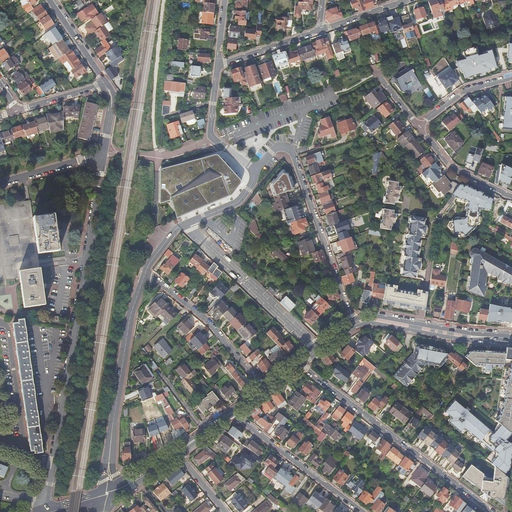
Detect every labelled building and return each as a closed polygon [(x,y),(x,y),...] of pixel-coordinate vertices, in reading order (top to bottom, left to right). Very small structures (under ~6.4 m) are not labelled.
[(38,1),(37,0),(21,0),(24,6),(23,7),(27,13),(31,10),(33,9),(30,6),(38,1)] [(77,14),(81,11),(80,10),(87,5),(86,3),(85,1),(84,0),(78,0),(75,2),(76,4),(73,6),(74,8),(73,8),(77,14)] [(203,12),(213,13),(214,0),(203,0),(202,12),(203,12)] [(246,9),(247,0),(236,0),(236,3),(236,8),(246,9)] [(359,12),(364,10),(360,0),(354,0),(349,2),(352,9),(357,7),(359,12)] [(360,0),(364,10),(373,7),(370,0),(360,0)] [(436,0),(433,0),(428,2),(432,11),(434,18),(442,15),(443,18),(447,17),(445,12),(445,11),(441,1),(440,0),(437,0),(436,0)] [(445,11),(445,12),(452,9),(451,6),(458,4),(456,0),(444,0),(441,1),(445,11)] [(301,3),(295,2),(295,5),(293,17),(299,17),(300,9),(311,10),(312,4),(305,3),(301,3)] [(492,4),(496,13),(500,12),(506,12),(506,11),(505,2),(499,2),(492,4)] [(40,4),(33,9),(31,10),(39,21),(48,16),(40,4)] [(88,6),(81,11),(77,14),(82,21),(86,19),(88,22),(91,19),(98,14),(91,4),(88,6)] [(328,22),(342,17),(338,6),(326,11),(325,20),(328,22)] [(423,7),(414,10),(417,19),(426,16),(423,7)] [(239,19),(238,25),(245,26),(245,23),(246,22),(245,21),(245,20),(243,19),(244,15),(245,15),(246,12),(241,11),(241,12),(239,12),(236,12),(236,14),(235,14),(235,19),(239,19)] [(212,24),(213,13),(203,12),(201,23),(212,24)] [(107,23),(100,13),(98,14),(91,19),(93,22),(85,28),(88,32),(87,32),(89,36),(95,31),(103,26),(107,23)] [(496,27),(492,14),(483,17),(486,26),(491,25),(492,28),(496,27)] [(48,16),(39,21),(45,29),(53,23),(48,16)] [(390,16),(385,18),(389,28),(399,25),(396,16),(391,18),(390,16)] [(367,24),(370,33),(375,31),(376,32),(377,32),(374,22),(376,22),(374,17),(371,18),(373,22),(367,24)] [(285,29),(286,29),(287,19),(286,19),(277,18),(276,28),(277,28),(277,31),(284,31),(285,29)] [(389,28),(385,18),(378,21),(379,25),(378,26),(381,35),(390,32),(389,28)] [(113,29),(108,22),(107,23),(103,26),(108,32),(113,29)] [(363,35),(370,33),(367,24),(359,27),(363,37),(364,36),(363,35)] [(108,32),(103,26),(95,31),(102,41),(104,40),(110,36),(108,32)] [(230,26),(228,37),(238,38),(239,27),(230,26)] [(55,27),(45,34),(53,45),(62,39),(63,38),(55,27)] [(245,30),(244,36),(248,37),(250,37),(250,39),(255,39),(255,36),(256,27),(251,27),(250,30),(245,30)] [(200,38),(200,39),(207,40),(208,35),(209,30),(198,29),(197,38),(200,38)] [(346,31),(343,32),(346,40),(350,51),(352,57),(356,56),(353,49),(350,41),(359,38),(358,35),(360,35),(359,30),(356,31),(356,29),(346,32),(346,31)] [(408,45),(409,47),(416,45),(418,51),(421,50),(417,39),(414,32),(411,32),(413,36),(406,39),(408,45)] [(334,57),(329,44),(327,38),(322,40),(322,39),(316,42),(311,44),(312,45),(313,50),(315,56),(316,56),(318,55),(319,59),(327,57),(328,59),(334,57)] [(62,39),(53,45),(49,48),(57,59),(59,58),(69,51),(66,46),(64,43),(62,39)] [(179,39),(178,49),(186,50),(187,40),(179,39)] [(228,39),(227,48),(232,49),(232,50),(233,50),(233,49),(235,49),(236,40),(228,39)] [(95,51),(99,57),(105,53),(116,46),(112,41),(107,44),(104,40),(102,41),(101,42),(103,45),(95,51)] [(339,42),(342,51),(347,50),(347,52),(350,51),(346,40),(339,42)] [(342,51),(339,42),(332,45),(338,61),(345,58),(342,51)] [(300,59),(300,61),(315,56),(313,50),(312,45),(297,50),(298,53),(300,59)] [(119,50),(116,46),(105,53),(107,56),(107,57),(108,59),(111,57),(114,54),(119,50)] [(49,48),(48,49),(56,60),(57,59),(49,48)] [(3,49),(0,51),(0,60),(1,62),(9,57),(3,49)] [(59,58),(69,72),(71,71),(81,64),(74,55),(73,56),(70,50),(69,51),(59,58)] [(122,55),(119,50),(114,54),(111,57),(108,59),(109,60),(110,59),(112,62),(119,58),(122,55)] [(287,62),(288,65),(291,64),(293,64),(291,59),(294,58),(294,59),(295,61),(300,59),(298,53),(293,55),(292,52),(291,50),(288,51),(289,53),(285,54),(287,62)] [(458,63),(460,70),(462,70),(463,73),(465,73),(467,79),(495,71),(494,69),(497,68),(495,60),(493,51),(488,52),(488,54),(479,56),(479,55),(466,58),(467,60),(458,63)] [(206,54),(198,53),(193,52),(192,58),(193,58),(192,64),(200,65),(201,63),(203,63),(203,62),(209,62),(209,54),(206,54)] [(273,60),(275,66),(287,62),(285,54),(284,54),(284,53),(275,56),(276,59),(273,60)] [(14,58),(13,56),(2,64),(1,65),(3,68),(4,67),(7,70),(11,67),(12,69),(19,64),(18,63),(14,58)] [(119,58),(112,62),(109,64),(111,66),(107,69),(105,71),(112,80),(118,76),(112,67),(121,61),(119,58)] [(174,62),(172,61),(171,66),(179,67),(180,67),(180,69),(183,69),(183,63),(182,62),(175,62),(174,62)] [(271,62),(259,66),(263,79),(276,75),(271,62)] [(86,72),(81,64),(71,71),(76,78),(86,72)] [(247,85),(248,88),(260,84),(257,75),(254,65),(244,68),(246,72),(243,73),(244,74),(247,83),(247,85)] [(191,66),(190,76),(199,77),(199,76),(200,68),(200,67),(191,66)] [(241,85),(247,83),(244,74),(242,74),(240,67),(230,71),(229,72),(232,79),(233,79),(234,82),(240,80),(241,85)] [(16,71),(10,74),(18,85),(28,78),(25,74),(23,75),(22,72),(20,73),(18,69),(16,71)] [(398,76),(393,79),(399,88),(401,87),(404,91),(408,89),(406,87),(412,83),(419,93),(419,92),(418,90),(421,87),(413,75),(414,75),(413,73),(412,74),(409,69),(408,69),(409,70),(399,77),(398,76)] [(457,81),(450,70),(437,79),(445,89),(457,81)] [(51,79),(39,87),(44,94),(56,86),(51,79)] [(173,82),(166,81),(165,90),(170,91),(178,92),(184,92),(185,86),(185,83),(173,82)] [(26,82),(18,87),(24,95),(31,90),(26,82)] [(192,93),(192,96),(193,98),(199,99),(199,98),(204,99),(205,88),(198,87),(198,91),(194,91),(194,92),(192,93)] [(224,98),(230,98),(230,97),(231,95),(229,94),(230,88),(224,87),(223,96),(223,99),(224,98)] [(373,90),(366,96),(371,103),(370,104),(373,109),(386,99),(379,91),(376,94),(373,90)] [(280,101),(286,99),(285,95),(284,93),(278,95),(280,101)] [(467,96),(463,99),(464,101),(459,105),(465,112),(466,111),(468,113),(472,110),(474,113),(477,110),(472,103),(467,96)] [(478,98),(472,103),(477,110),(481,114),(486,109),(488,111),(494,107),(485,96),(480,100),(478,98)] [(511,96),(505,96),(505,97),(505,101),(504,114),(503,114),(503,117),(502,121),(502,124),(501,129),(501,130),(511,130),(511,96)] [(238,97),(230,98),(224,98),(225,102),(225,106),(237,105),(238,105),(238,97)] [(171,100),(164,100),(163,115),(170,113),(171,105),(171,100)] [(390,105),(387,101),(378,108),(386,117),(393,111),(389,106),(390,105)] [(86,102),(77,139),(85,141),(86,140),(90,141),(99,105),(86,102)] [(223,106),(224,110),(224,114),(225,114),(237,113),(237,105),(225,106),(223,106)] [(74,118),(78,118),(80,106),(74,106),(74,107),(63,107),(63,111),(63,116),(74,116),(74,118)] [(185,113),(179,114),(181,122),(194,118),(191,110),(185,113)] [(58,131),(64,129),(63,116),(63,111),(55,114),(55,115),(47,117),(49,129),(49,130),(58,128),(58,131)] [(464,119),(459,112),(455,115),(454,114),(451,116),(449,118),(448,117),(441,122),(449,131),(464,119)] [(35,121),(38,132),(49,129),(47,117),(46,115),(38,117),(38,119),(35,120),(35,121)] [(364,124),(368,129),(371,132),(375,129),(377,127),(381,124),(374,115),(364,124)] [(319,137),(330,133),(332,137),(336,136),(329,117),(320,121),(322,125),(319,127),(320,131),(317,132),(319,137)] [(351,119),(337,123),(341,134),(356,129),(354,123),(353,124),(353,123),(352,123),(351,119)] [(400,123),(397,119),(388,126),(391,130),(396,136),(405,129),(401,125),(400,123)] [(33,135),(38,133),(38,132),(35,121),(27,124),(24,125),(23,126),(26,134),(28,139),(34,137),(33,135)] [(178,121),(167,125),(170,138),(182,134),(179,126),(179,125),(178,121)] [(14,138),(26,134),(23,126),(23,125),(11,129),(11,130),(14,138)] [(398,139),(405,147),(407,146),(415,139),(413,136),(415,134),(410,129),(398,139)] [(3,143),(15,140),(14,138),(11,130),(0,133),(0,135),(1,137),(3,143)] [(453,150),(456,153),(464,145),(463,143),(454,132),(444,140),(453,151),(453,150)] [(369,136),(368,135),(365,136),(371,145),(374,143),(369,136)] [(407,146),(417,158),(427,150),(422,144),(420,146),(415,139),(407,146)] [(479,161),(483,150),(477,148),(475,152),(470,150),(465,163),(468,164),(471,165),(471,163),(472,161),(478,163),(479,161)] [(319,152),(312,154),(312,155),(305,158),(309,166),(319,162),(323,161),(319,152)] [(380,159),(381,152),(372,155),(375,161),(380,159)] [(185,162),(161,168),(159,170),(160,203),(171,200),(171,197),(177,218),(231,195),(240,183),(240,180),(216,153),(185,162)] [(417,169),(421,174),(435,163),(428,154),(420,161),(422,164),(417,169)] [(319,162),(309,166),(308,167),(311,174),(319,172),(317,166),(320,165),(319,162)] [(511,172),(511,170),(498,162),(494,183),(498,185),(507,185),(511,175),(511,172)] [(435,163),(421,174),(424,179),(426,178),(429,178),(433,184),(442,177),(439,173),(440,172),(440,170),(438,170),(437,171),(436,169),(438,168),(435,163)] [(479,163),(477,167),(480,168),(478,172),(488,177),(492,169),(482,164),(481,164),(479,163)] [(329,170),(311,176),(314,184),(320,182),(318,178),(322,176),(323,181),(324,182),(327,181),(332,179),(331,178),(329,170)] [(299,187),(297,183),(293,184),(290,176),(289,177),(287,173),(282,172),(269,186),(274,196),(285,192),(299,187)] [(430,184),(431,185),(433,184),(429,178),(426,178),(424,179),(421,174),(419,175),(427,186),(430,184)] [(445,177),(433,186),(439,194),(451,185),(445,177)] [(324,182),(315,185),(318,194),(327,191),(328,190),(327,186),(329,186),(327,181),(324,182)] [(385,192),(384,203),(394,205),(394,202),(397,203),(398,195),(399,195),(400,186),(397,186),(398,183),(386,181),(385,188),(387,189),(386,192),(385,192)] [(463,187),(459,185),(451,196),(455,197),(463,187)] [(463,187),(455,197),(456,198),(461,200),(461,199),(468,202),(466,214),(478,220),(480,209),(483,210),(483,208),(490,209),(492,199),(487,198),(487,196),(480,195),(479,195),(479,194),(478,194),(478,193),(477,193),(477,192),(465,185),(464,187),(463,187)] [(327,191),(318,194),(321,203),(322,205),(331,201),(330,199),(333,198),(331,193),(328,195),(327,191)] [(274,196),(273,196),(276,204),(279,211),(280,211),(288,208),(286,202),(285,199),(287,198),(285,192),(274,196)] [(337,204),(336,200),(331,202),(322,205),(326,215),(334,212),(335,212),(333,205),(337,204)] [(301,219),(296,206),(288,208),(280,211),(284,221),(286,221),(287,224),(290,223),(301,219)] [(438,207),(431,215),(434,218),(441,209),(438,207)] [(382,223),(380,223),(379,228),(382,229),(390,230),(391,222),(394,222),(394,221),(395,213),(394,213),(394,215),(392,214),(392,213),(393,211),(381,209),(380,216),(382,216),(381,219),(381,220),(382,220),(382,223)] [(334,212),(326,215),(329,224),(330,226),(338,223),(337,220),(338,220),(338,219),(337,220),(334,212)] [(478,220),(466,214),(465,217),(462,220),(461,220),(461,219),(452,220),(452,221),(449,221),(447,226),(450,229),(453,229),(453,234),(461,233),(465,237),(475,227),(476,222),(478,222),(478,220)] [(511,229),(511,219),(506,216),(504,215),(500,222),(511,229)] [(33,219),(38,254),(59,251),(54,216),(33,219)] [(402,251),(401,256),(403,256),(402,261),(403,261),(403,264),(401,275),(410,277),(411,269),(417,270),(419,270),(421,259),(417,258),(421,237),(424,237),(426,226),(423,226),(424,218),(410,216),(409,227),(408,230),(407,230),(406,234),(404,234),(404,239),(405,239),(403,251),(402,251)] [(307,226),(304,218),(301,219),(290,223),(292,228),(291,230),(292,233),(294,234),(299,232),(304,231),(303,227),(307,226)] [(254,220),(250,221),(248,229),(255,235),(259,234),(254,220)] [(342,225),(331,229),(334,239),(346,235),(342,225)] [(511,238),(494,228),(488,225),(486,227),(511,241),(511,238)] [(511,234),(496,226),(494,228),(511,238),(511,234)] [(351,237),(335,242),(337,247),(340,246),(342,253),(348,251),(349,251),(357,248),(355,241),(353,242),(351,237)] [(314,252),(309,238),(307,239),(299,241),(297,242),(302,256),(311,253),(314,252)] [(459,249),(452,240),(450,252),(457,254),(458,250),(459,249)] [(173,253),(168,249),(164,254),(169,258),(173,253)] [(277,249),(272,251),(274,253),(281,260),(284,263),(290,261),(277,249)] [(471,253),(511,275),(511,268),(480,251),(478,251),(477,249),(473,249),(472,250),(471,253)] [(324,259),(321,250),(314,252),(311,253),(315,262),(324,259)] [(348,251),(342,253),(339,254),(340,259),(350,255),(351,255),(349,251),(348,251)] [(471,263),(471,267),(486,276),(487,273),(490,274),(490,276),(497,276),(497,280),(509,282),(509,284),(511,284),(511,275),(471,253),(470,263),(471,263)] [(203,260),(195,254),(193,256),(189,261),(197,267),(202,261),(203,260)] [(175,266),(179,260),(173,255),(168,261),(165,265),(164,264),(160,268),(168,274),(175,266)] [(350,255),(340,259),(344,270),(346,275),(349,274),(353,272),(357,271),(357,269),(354,267),(350,255)] [(208,270),(210,267),(202,261),(196,269),(204,275),(207,270),(208,270)] [(216,280),(217,278),(223,271),(214,262),(210,267),(208,270),(207,270),(212,274),(211,275),(213,276),(212,277),(216,280)] [(486,276),(471,267),(468,292),(483,297),(484,289),(485,286),(486,276)] [(19,272),(19,278),(24,308),(44,305),(40,269),(19,272)] [(439,270),(432,269),(430,283),(438,284),(438,285),(445,286),(446,277),(439,276),(440,272),(439,270)] [(367,303),(370,304),(371,297),(373,283),(375,272),(371,271),(368,288),(364,288),(363,295),(363,296),(362,300),(363,301),(367,302),(367,303)] [(189,279),(181,273),(176,281),(183,287),(189,279)] [(346,275),(341,277),(344,284),(349,282),(348,280),(353,278),(352,276),(350,277),(349,274),(346,275)] [(211,291),(220,299),(228,290),(219,282),(211,291)] [(240,287),(235,282),(230,288),(235,292),(240,287)] [(373,283),(371,297),(383,299),(384,290),(377,288),(378,284),(373,283)] [(397,286),(385,284),(384,290),(383,299),(382,302),(392,304),(392,306),(400,307),(400,306),(407,307),(407,308),(414,310),(414,308),(426,310),(428,292),(417,290),(417,293),(396,290),(397,286)] [(269,287),(266,290),(272,296),(275,293),(273,290),(269,287)] [(194,288),(186,298),(190,300),(197,291),(194,288)] [(338,297),(335,289),(326,292),(329,301),(338,297)] [(317,301),(310,309),(311,310),(318,316),(321,312),(324,315),(331,307),(318,295),(315,298),(317,301)] [(149,308),(156,316),(159,313),(167,305),(168,305),(160,297),(149,308)] [(285,297),(280,302),(289,311),(294,305),(285,297)] [(468,313),(470,303),(463,301),(463,300),(456,298),(455,302),(454,309),(468,313)] [(454,309),(455,302),(447,301),(444,318),(452,320),(454,309)] [(213,315),(217,320),(222,315),(224,314),(228,309),(222,302),(213,311),(215,313),(213,315)] [(159,313),(169,323),(177,315),(167,305),(159,313)] [(233,305),(231,307),(238,314),(240,312),(233,305)] [(511,323),(511,319),(511,312),(489,306),(488,311),(486,320),(486,323),(511,326),(511,323)] [(231,307),(228,309),(224,314),(226,316),(230,321),(238,314),(231,307)] [(486,320),(488,311),(480,309),(478,319),(486,320)] [(314,320),(318,316),(311,310),(303,318),(310,324),(314,320)] [(243,315),(240,312),(238,314),(230,321),(237,330),(246,322),(242,317),(243,316),(243,315)] [(194,327),(185,318),(177,326),(186,334),(194,327)] [(18,323),(12,324),(14,332),(13,332),(13,336),(14,336),(16,351),(16,355),(17,355),(19,370),(18,370),(19,374),(19,373),(22,389),(21,389),(21,393),(22,392),(25,416),(25,420),(26,420),(29,439),(28,440),(28,443),(29,443),(30,452),(35,451),(35,454),(43,453),(43,451),(47,451),(46,441),(41,442),(41,438),(41,434),(40,434),(38,422),(39,422),(38,419),(38,417),(37,414),(38,411),(37,411),(35,395),(34,392),(34,389),(34,387),(34,384),(33,384),(32,376),(33,376),(32,373),(31,370),(31,368),(31,365),(30,365),(29,357),(30,356),(29,354),(28,351),(28,348),(28,346),(26,338),(27,338),(26,335),(26,332),(26,330),(26,327),(25,327),(24,319),(18,320),(18,323)] [(246,322),(237,330),(246,341),(249,339),(256,333),(253,329),(252,330),(249,326),(250,325),(247,321),(246,322)] [(198,327),(185,338),(188,342),(201,330),(198,327)] [(273,327),(266,333),(274,342),(279,337),(280,336),(281,335),(278,332),(276,330),(273,327)] [(207,342),(199,332),(190,340),(198,350),(207,342)] [(380,340),(393,350),(399,343),(387,332),(380,340)] [(355,351),(362,356),(364,353),(366,355),(369,351),(368,350),(373,343),(364,336),(362,339),(360,338),(357,342),(358,343),(356,346),(357,347),(354,350),(355,351)] [(279,337),(274,342),(280,347),(281,346),(287,353),(294,348),(289,341),(285,343),(282,340),(279,337)] [(160,341),(154,346),(164,358),(172,351),(167,346),(166,347),(160,341)] [(198,350),(197,350),(201,355),(209,348),(211,346),(207,342),(198,350)] [(244,343),(240,347),(246,354),(250,351),(244,343)] [(393,350),(396,353),(402,346),(399,343),(393,350)] [(428,363),(440,349),(433,348),(433,350),(431,350),(428,349),(426,349),(427,346),(418,345),(418,344),(417,344),(416,343),(415,343),(414,343),(414,344),(413,344),(413,345),(413,346),(413,347),(414,348),(412,354),(407,360),(408,360),(406,362),(405,362),(404,363),(404,364),(403,364),(403,365),(402,366),(401,368),(401,367),(393,377),(405,387),(409,383),(413,379),(419,372),(423,367),(425,364),(426,364),(426,365),(428,363)] [(210,351),(212,354),(213,353),(219,348),(217,345),(210,351)] [(354,350),(348,345),(340,354),(347,360),(355,351),(354,350)] [(268,350),(264,353),(272,364),(286,354),(280,348),(271,355),(268,350)] [(260,352),(257,349),(248,356),(251,360),(254,358),(256,356),(260,352)] [(442,349),(440,349),(428,363),(426,365),(429,365),(433,366),(439,367),(440,367),(446,358),(448,355),(442,349)] [(470,351),(465,357),(476,367),(478,365),(482,365),(481,370),(484,370),(484,372),(490,372),(490,366),(503,367),(504,360),(506,353),(470,351)] [(196,352),(189,358),(192,362),(199,356),(196,352)] [(329,353),(322,358),(326,363),(324,364),(326,366),(327,365),(328,366),(335,360),(329,353)] [(446,358),(451,363),(457,356),(454,354),(453,355),(450,353),(448,355),(446,358)] [(222,364),(215,356),(204,366),(211,375),(216,371),(214,369),(219,366),(222,364)] [(457,356),(451,363),(457,368),(461,371),(465,366),(462,363),(463,361),(457,356)] [(268,361),(265,358),(260,362),(258,364),(263,371),(270,366),(267,362),(268,361)] [(182,363),(175,369),(183,379),(190,372),(182,363)] [(225,368),(241,387),(245,384),(237,374),(237,373),(229,364),(225,368)] [(145,365),(133,373),(142,387),(154,379),(145,365)] [(359,365),(355,371),(362,376),(366,370),(359,365)] [(340,380),(341,379),(345,382),(350,376),(337,366),(332,372),(335,375),(334,376),(340,380)] [(503,367),(496,411),(491,417),(500,426),(511,435),(511,368),(503,367)] [(376,369),(375,368),(373,370),(384,380),(386,377),(376,369)] [(183,379),(181,381),(192,394),(197,389),(189,379),(197,373),(194,369),(190,372),(183,379)] [(351,392),(354,395),(363,383),(359,381),(351,392)] [(154,387),(152,383),(139,389),(142,396),(141,396),(142,401),(154,397),(154,396),(156,396),(155,393),(152,394),(151,393),(150,393),(149,389),(154,387)] [(307,384),(302,390),(308,394),(305,398),(312,403),(320,393),(312,386),(311,387),(307,384)] [(223,388),(221,390),(220,390),(227,398),(235,392),(231,386),(227,390),(225,387),(224,388),(222,385),(221,386),(223,388)] [(362,390),(357,397),(364,402),(369,395),(362,390)] [(212,392),(211,391),(195,404),(202,412),(206,409),(207,411),(216,403),(215,402),(218,399),(212,392)] [(410,397),(403,391),(402,394),(409,400),(410,397)] [(274,407),(274,408),(277,406),(278,406),(278,405),(284,400),(278,392),(272,397),(274,400),(271,403),(274,407)] [(292,398),(287,404),(296,411),(306,399),(305,398),(297,392),(293,398),(292,398)] [(162,393),(156,396),(154,396),(156,401),(163,399),(166,405),(167,406),(165,407),(165,408),(170,417),(169,418),(170,421),(175,429),(182,426),(177,417),(173,419),(170,414),(174,412),(169,405),(162,393)] [(156,401),(154,397),(142,401),(141,402),(144,409),(157,403),(156,401)] [(374,400),(366,410),(369,412),(374,415),(378,410),(379,411),(388,400),(385,398),(380,404),(374,400)] [(271,403),(268,400),(262,405),(264,408),(261,409),(265,414),(274,407),(271,403)] [(321,400),(316,405),(324,411),(330,404),(325,401),(324,403),(321,400)] [(494,467),(504,475),(509,469),(511,447),(511,445),(509,443),(508,443),(505,441),(511,435),(500,426),(493,433),(455,400),(444,412),(452,418),(452,420),(449,423),(461,433),(464,430),(465,430),(467,432),(468,431),(492,452),(486,460),(494,467)] [(396,403),(390,411),(396,416),(397,415),(399,417),(398,418),(404,423),(411,414),(396,403)] [(257,414),(261,411),(256,406),(248,411),(253,417),(256,422),(264,427),(262,430),(264,431),(269,424),(260,418),(259,419),(257,416),(258,416),(257,414)] [(344,411),(338,406),(331,416),(336,420),(339,417),(340,417),(344,411)] [(432,415),(421,406),(413,417),(416,420),(422,412),(427,416),(426,418),(428,421),(432,415)] [(325,412),(317,422),(320,424),(324,420),(328,415),(325,412)] [(346,412),(341,420),(343,422),(341,425),(345,428),(347,425),(353,417),(346,412)] [(269,423),(269,424),(264,431),(265,433),(266,433),(272,425),(271,425),(276,419),(280,422),(284,417),(279,414),(278,413),(274,418),(269,416),(267,420),(269,423)] [(182,426),(186,432),(188,431),(188,429),(187,427),(189,426),(184,418),(182,419),(181,416),(179,418),(178,416),(177,417),(182,426)] [(287,419),(284,417),(280,422),(273,431),(275,433),(274,434),(282,440),(288,432),(281,427),(287,419)] [(307,419),(304,417),(301,422),(309,428),(312,424),(307,419)] [(413,417),(408,423),(412,426),(415,428),(420,422),(416,420),(413,417)] [(355,422),(348,431),(360,440),(367,431),(355,422)] [(334,429),(326,423),(322,427),(327,431),(326,433),(330,437),(335,440),(340,434),(336,431),(334,429)] [(408,423),(402,431),(406,434),(412,426),(408,423)] [(157,443),(172,438),(167,424),(162,426),(163,431),(154,435),(157,443)] [(312,424),(309,428),(319,436),(319,437),(322,440),(326,435),(320,430),(316,427),(314,426),(312,424)] [(430,431),(424,426),(418,435),(420,437),(419,439),(423,441),(422,442),(425,444),(426,443),(429,445),(436,436),(430,431)] [(232,427),(228,433),(237,440),(241,434),(232,427)] [(144,429),(133,430),(133,442),(144,442),(144,429)] [(379,440),(380,438),(370,430),(366,436),(367,437),(366,438),(368,440),(369,439),(376,444),(379,440)] [(286,443),(293,448),(303,436),(298,432),(294,437),(292,435),(286,443)] [(225,436),(217,446),(225,452),(233,442),(225,436)] [(429,445),(429,446),(435,450),(434,451),(440,455),(441,455),(448,445),(442,441),(442,440),(436,436),(429,445)] [(378,458),(382,460),(388,452),(391,449),(389,447),(390,445),(382,440),(381,442),(379,440),(376,444),(374,446),(382,453),(378,458)] [(250,442),(246,447),(258,456),(261,453),(257,450),(260,447),(251,441),(250,442)] [(131,460),(130,442),(124,442),(124,451),(122,451),(122,461),(131,460)] [(309,446),(310,444),(307,442),(306,444),(304,442),(298,450),(305,455),(307,452),(308,453),(312,448),(311,448),(309,446)] [(448,445),(441,455),(446,459),(446,460),(452,464),(458,456),(460,453),(448,444),(448,445)] [(213,453),(205,446),(204,449),(204,450),(193,458),(192,459),(198,465),(209,456),(210,456),(209,456),(213,453)] [(391,449),(388,452),(400,461),(404,457),(399,453),(399,452),(392,447),(391,449)] [(209,456),(213,462),(219,457),(213,453),(209,456),(210,456),(209,456)] [(313,454),(309,460),(312,463),(317,467),(320,463),(318,461),(317,461),(315,459),(317,457),(318,455),(315,453),(314,454),(313,454)] [(261,473),(271,480),(273,478),(278,472),(273,469),(279,462),(270,455),(263,464),(266,466),(261,473)] [(458,456),(452,464),(451,466),(458,472),(463,465),(460,463),(462,460),(458,456)] [(335,462),(328,457),(323,464),(326,466),(322,471),(324,472),(325,471),(329,474),(334,467),(332,466),(335,462)] [(399,465),(410,473),(415,466),(412,463),(405,457),(399,465)] [(474,484),(483,473),(471,464),(462,476),(474,485),(474,484)] [(507,481),(508,478),(504,475),(494,467),(493,476),(483,475),(483,473),(474,484),(480,489),(491,491),(490,492),(489,493),(489,494),(488,495),(489,496),(489,497),(490,498),(491,499),(492,499),(494,499),(495,498),(504,505),(507,481)] [(207,474),(216,485),(223,479),(214,468),(207,474)] [(278,472),(273,478),(285,487),(291,480),(293,477),(289,474),(290,473),(285,469),(284,471),(281,468),(278,472)] [(410,479),(421,487),(427,480),(425,479),(428,474),(419,468),(410,479)] [(166,478),(161,482),(162,483),(166,488),(171,484),(172,485),(172,484),(183,475),(183,476),(183,475),(178,469),(167,478),(166,478)] [(340,471),(333,479),(341,485),(348,477),(340,471)] [(296,474),(295,474),(295,475),(291,481),(291,480),(285,487),(284,489),(291,494),(295,488),(292,486),(299,478),(300,479),(302,475),(298,472),(296,474)] [(244,479),(238,473),(235,475),(234,476),(224,484),(223,484),(229,491),(240,482),(244,479)] [(354,476),(352,475),(345,484),(351,489),(356,493),(354,495),(357,497),(360,493),(363,490),(366,485),(364,483),(359,478),(359,479),(355,476),(354,476)] [(256,483),(249,478),(247,481),(248,482),(253,486),(256,483)] [(420,489),(430,496),(436,487),(431,484),(432,483),(432,482),(429,479),(428,480),(428,479),(427,480),(421,487),(420,489)] [(170,492),(166,488),(162,483),(159,486),(158,486),(155,488),(155,489),(152,492),(160,501),(170,492)] [(197,496),(199,498),(204,494),(201,491),(196,495),(188,485),(181,490),(181,491),(181,490),(190,501),(190,502),(197,496)] [(363,490),(360,493),(362,494),(359,498),(366,504),(368,500),(372,503),(372,502),(375,498),(382,489),(378,486),(371,496),(363,490)] [(443,487),(437,496),(440,498),(437,501),(442,505),(449,495),(446,493),(448,491),(443,487)] [(317,494),(314,492),(308,500),(312,503),(315,505),(318,508),(325,500),(322,497),(318,494),(317,494)] [(296,502),(302,507),(308,500),(299,493),(294,499),(296,501),(296,502)] [(145,502),(152,511),(153,511),(156,509),(145,496),(144,497),(143,498),(143,499),(143,500),(145,502)] [(455,509),(459,511),(465,504),(459,499),(460,498),(457,496),(456,497),(455,496),(448,506),(450,507),(451,506),(455,509)] [(237,511),(238,511),(241,511),(246,508),(244,505),(243,506),(236,498),(236,497),(233,500),(229,503),(230,503),(236,511),(237,511)] [(379,511),(385,505),(375,498),(372,502),(374,503),(371,508),(376,511),(379,511)] [(280,508),(280,509),(283,511),(286,507),(276,499),(273,503),(277,506),(278,505),(281,507),(280,508)] [(318,508),(323,511),(333,511),(337,507),(330,502),(329,503),(328,503),(329,502),(325,499),(325,500),(318,508)] [(265,501),(254,510),(255,511),(265,511),(271,508),(266,501),(265,501)] [(139,507),(142,511),(152,511),(145,502),(139,507)] [(207,511),(210,509),(211,509),(211,508),(205,502),(192,511),(207,511)]
